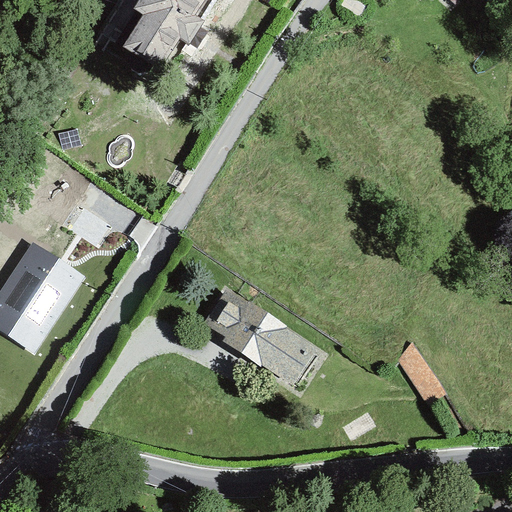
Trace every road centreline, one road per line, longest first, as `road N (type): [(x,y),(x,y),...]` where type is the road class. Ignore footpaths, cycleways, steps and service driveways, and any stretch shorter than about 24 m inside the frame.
road 1 (residential): [(54,477),(56,408),(323,0)]
road 2 (unclassified): [(54,477),(115,464),(263,500),(511,481)]
